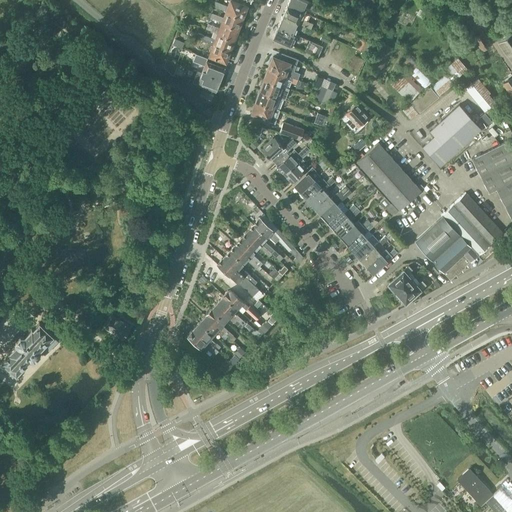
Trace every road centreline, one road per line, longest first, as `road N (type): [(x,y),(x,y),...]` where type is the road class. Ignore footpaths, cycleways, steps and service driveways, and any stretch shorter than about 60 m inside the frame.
road 1 (secondary): [(183,488),(423,355)]
road 2 (secondary): [(407,327),(176,456)]
road 3 (residential): [(362,303),(246,170),(217,160)]
road 4 (residential): [(224,125),(74,0)]
road 5 (trunk): [(131,511),(0,378)]
road 6 (residential): [(160,315),(217,160)]
road 7 (residential): [(160,315),(137,381),(157,466)]
road 8 (residential): [(176,456),(153,395),(160,315)]
road 9 (residential): [(224,125),(272,0)]
road 10 (residential): [(434,370),(511,464)]
